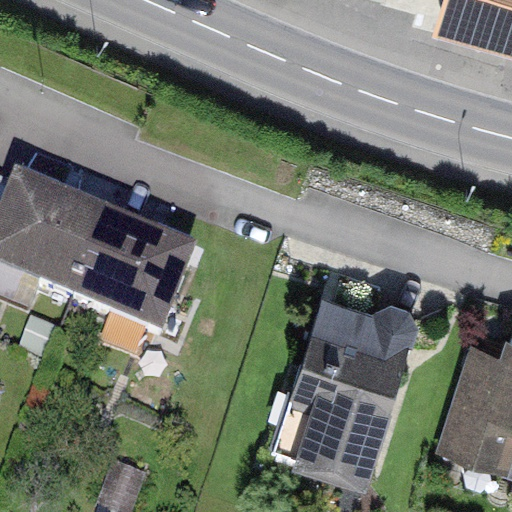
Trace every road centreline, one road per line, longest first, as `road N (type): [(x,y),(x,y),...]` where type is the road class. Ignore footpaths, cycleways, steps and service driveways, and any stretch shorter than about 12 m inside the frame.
road 1 (residential): [(0,90),(288,218),(511,282)]
road 2 (primary): [(141,0),(440,121),(511,138)]
